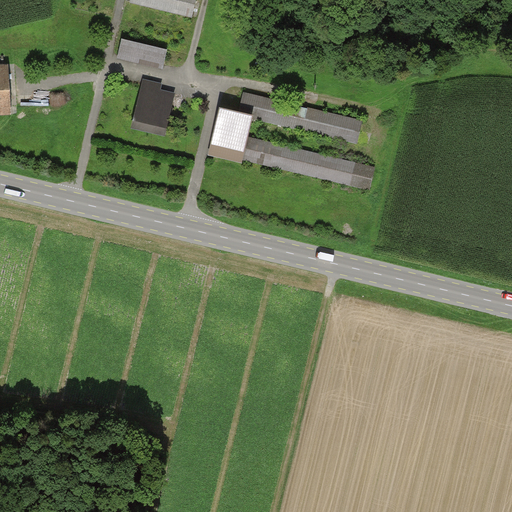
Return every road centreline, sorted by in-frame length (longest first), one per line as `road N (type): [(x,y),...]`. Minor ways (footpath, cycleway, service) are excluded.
road 1 (primary): [(186,229),(511,307)]
road 2 (unclassified): [(186,229),(217,89),(104,72)]
road 3 (unclassified): [(72,202),(104,72)]
road 4 (track): [(390,124),(268,91)]
